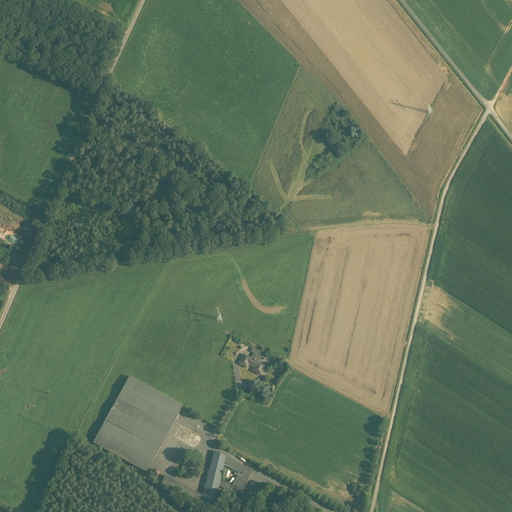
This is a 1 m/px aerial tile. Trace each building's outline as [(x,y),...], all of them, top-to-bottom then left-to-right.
[(253,357),(251,360),(258,363),(258,361),(260,362),(262,358),(253,353),(251,357),(253,357)] [(244,356),(239,364),(247,368),(249,363),(256,366),(253,371),(260,375),(265,367),(258,363),(251,360),(244,356)] [(183,406),(130,377),(93,444),(146,473),(183,406)] [(201,438),(179,426),(174,437),(195,448),(201,438)] [(215,451),(203,496),(166,476),(162,483),(201,504),(201,505),(213,508),(219,485),(220,480),(224,465),(226,457),(215,451)] [(252,471),(226,457),(224,465),(236,471),(234,475),(237,476),(232,485),(233,486),(230,491),(238,496),(252,471)] [(191,467),(184,463),(181,468),(189,472),(191,467)] [(231,485),(220,480),(219,485),(229,491),(231,486),(231,485)]
